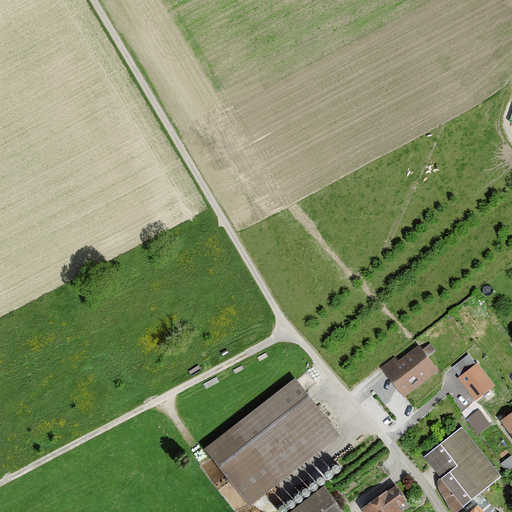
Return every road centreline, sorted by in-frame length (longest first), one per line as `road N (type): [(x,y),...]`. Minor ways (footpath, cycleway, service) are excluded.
road 1 (track): [(96,0),(291,329)]
road 2 (track): [(0,483),(291,329)]
road 3 (residential): [(433,511),(291,329)]
